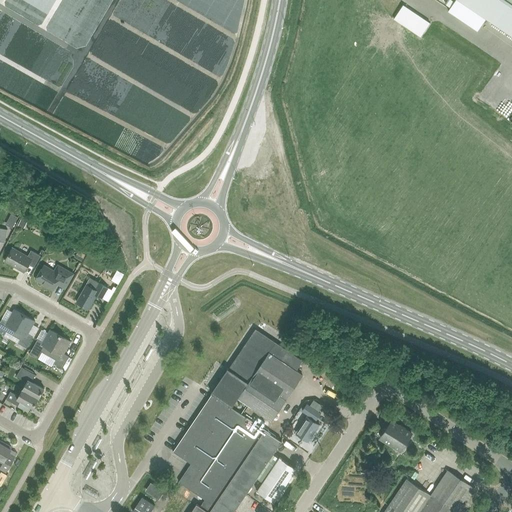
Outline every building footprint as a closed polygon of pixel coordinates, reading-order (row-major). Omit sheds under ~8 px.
[(19,0),(20,12),(23,17),(81,47),(90,28),(91,28),(97,16),(94,15),(88,18),(88,11),(83,11),(80,6),(78,11),(75,5),(75,1),(72,1),(71,0),(19,0)] [(511,0),(454,0),(448,11),(477,31),(486,18),(511,35),(511,0)] [(34,267),(40,256),(31,250),(27,256),(12,248),(4,261),(24,272),(29,264),(34,267)] [(54,272),(43,266),(36,279),(53,289),(58,281),(66,285),(73,274),(58,266),(54,272)] [(115,267),(109,278),(117,282),(122,271),(115,267)] [(102,298),(108,288),(99,282),(90,278),(76,302),(89,309),(97,295),(102,298)] [(13,336),(25,315),(14,309),(7,322),(2,319),(0,322),(0,333),(4,335),(6,332),(13,336)] [(25,315),(13,336),(20,340),(18,343),(27,348),(33,337),(28,334),(35,321),(25,315)] [(238,398),(239,399),(272,421),(302,376),(296,371),(303,361),(256,329),(229,370),(228,369),(227,370),(230,372),(225,378),(223,377),(217,385),(220,387),(216,392),(234,404),(238,398)] [(49,356),(60,336),(50,330),(43,342),(38,339),(29,354),(38,359),(42,352),(49,356)] [(60,336),(49,356),(55,360),(53,364),(62,369),(69,357),(64,354),(71,342),(60,336)] [(22,389),(39,399),(44,389),(32,382),(35,375),(22,367),(16,377),(26,382),(22,389)] [(33,408),(39,399),(22,389),(18,396),(10,392),(6,400),(18,406),(21,401),(33,408)] [(234,404),(216,392),(215,393),(213,392),(212,393),(213,394),(212,395),(212,394),(173,452),(191,464),(178,482),(205,500),(202,504),(214,511),(234,511),(257,479),(273,455),(282,442),(265,431),(265,430),(247,418),(246,418),(231,408),(234,404)] [(320,425),(315,422),(321,413),(306,403),(301,411),(308,415),(296,433),(308,442),(320,425)] [(392,420),(380,437),(401,451),(412,434),(392,420)] [(0,444),(0,469),(6,473),(12,460),(6,457),(11,448),(2,442),(0,444)] [(274,502),(296,469),(279,457),(278,458),(273,455),(257,479),(262,482),(256,491),(274,502)] [(456,511),(461,505),(473,487),(448,470),(431,495),(407,479),(384,511),(456,511)] [(164,491),(151,482),(145,491),(158,500),(164,491)] [(132,511),(150,511),(155,506),(142,497),(132,511)]
